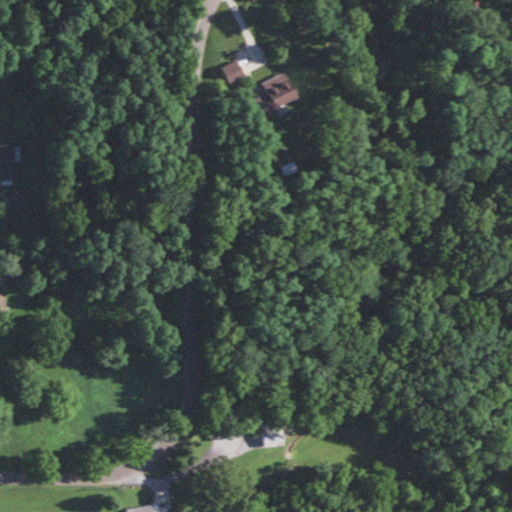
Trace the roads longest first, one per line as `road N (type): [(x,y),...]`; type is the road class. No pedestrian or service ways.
road 1 (residential): [(141,458),(167,444),(191,401),(195,81),(210,0)]
road 2 (residential): [(0,473),(88,473),(141,458)]
